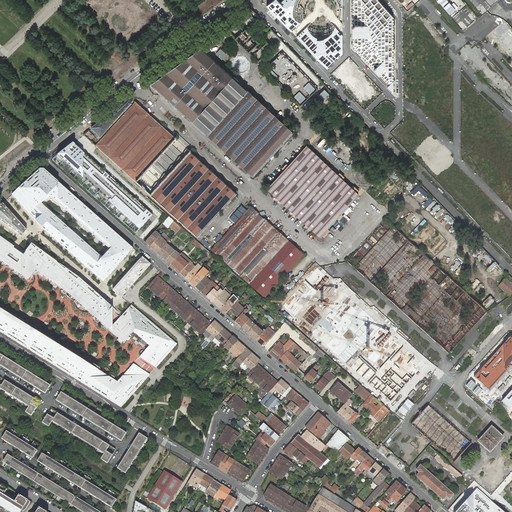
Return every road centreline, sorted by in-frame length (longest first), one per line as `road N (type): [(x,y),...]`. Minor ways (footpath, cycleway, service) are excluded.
road 1 (residential): [(37,153),(317,403)]
road 2 (secondary): [(241,0),(37,153)]
road 3 (unknown): [(368,198),(383,207),(399,196),(412,200),(478,264),(497,294),(496,308)]
road 4 (residential): [(252,0),(381,135)]
road 5 (residential): [(456,387),(327,270)]
road 6 (residential): [(317,403),(441,511)]
road 7 (residential): [(381,135),(482,241)]
road 8 (residential): [(0,446),(111,511)]
road 9 (residential): [(138,427),(247,493)]
road 10 (residential): [(397,103),(347,52),(347,0)]
